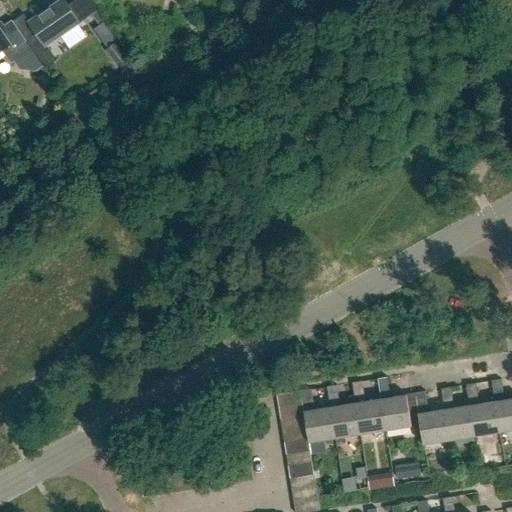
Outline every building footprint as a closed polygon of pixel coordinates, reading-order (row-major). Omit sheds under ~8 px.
[(46,45),(80,22),(65,0),(61,0),(29,22),(24,13),(13,20),(32,48),(46,68),(57,60),(46,45)] [(32,49),(13,21),(4,27),(1,23),(0,22),(0,50),(2,49),(12,62),(15,60),(32,49)] [(119,66),(132,57),(120,41),(107,50),(119,66)] [(32,49),(15,60),(21,68),(35,71),(43,65),(32,49)] [(380,398),(385,430),(411,426),(406,394),(391,396),(390,390),(389,390),(387,377),(377,378),(381,398),(380,398)] [(494,394),(504,393),(501,379),(492,380),(494,394)] [(354,396),(364,395),(362,381),(352,382),(354,396)] [(468,398),(478,397),(476,383),(466,384),(468,398)] [(329,400),(339,399),(337,385),(327,386),(329,400)] [(443,402),(453,401),(451,387),(441,389),(443,402)] [(304,404),(314,402),(312,389),(302,390),(304,404)] [(279,406),(302,403),(300,391),(277,394),(279,406)] [(428,406),(425,391),(416,393),(418,407),(428,406)] [(511,397),(494,400),(499,432),(511,430),(511,397)] [(360,434),(385,430),(380,398),(355,402),(360,434)] [(474,436),(499,432),(494,400),(469,404),(474,436)] [(335,438),(360,434),(355,402),(330,406),(335,438)] [(281,418),(304,415),(302,403),(279,406),(281,418)] [(449,440),(474,436),(469,404),(444,408),(449,440)] [(309,442),(335,438),(330,406),(304,410),(309,442)] [(418,412),(423,444),(449,440),(444,408),(418,412)] [(282,430),(306,427),(304,415),(281,418),(282,430)] [(246,432),(244,419),(220,423),(222,435),(246,432)] [(284,442),(308,438),(306,427),(282,430),(284,442)] [(248,443),(246,432),(222,435),(224,447),(248,443)] [(286,454),(310,450),(308,438),(284,442),(286,454)] [(238,458),(250,456),(248,443),(224,447),(226,459),(238,458)] [(288,466),(312,462),(310,450),(286,454),(288,466)] [(238,458),(241,481),(253,479),(250,456),(238,458)] [(229,483),(241,481),(238,458),(226,459),(229,483)] [(217,485),(229,483),(226,459),(214,461),(217,485)] [(206,487),(217,485),(214,461),(202,463),(206,487)] [(290,478),(313,474),(312,462),(288,466),(290,478)] [(148,463),(138,465),(139,470),(140,473),(140,474),(143,497),(157,494),(154,471),(150,471),(148,463)] [(194,489),(206,487),(202,463),(190,465),(194,489)] [(182,491),(194,489),(190,465),(178,467),(182,491)] [(170,492),(182,491),(178,467),(166,469),(170,492)] [(157,494),(170,492),(166,469),(154,471),(157,494)] [(367,477),(369,490),(393,486),(391,473),(367,477)] [(292,490),(315,486),(313,474),(290,478),(292,490)] [(294,502),(317,498),(317,496),(315,486),(292,490),(294,502)] [(445,511),(454,510),(452,496),(442,498),(445,511)] [(317,498),(294,502),(295,511),(306,511),(319,510),(317,498)] [(418,511),(428,511),(427,501),(417,502),(418,511)]
